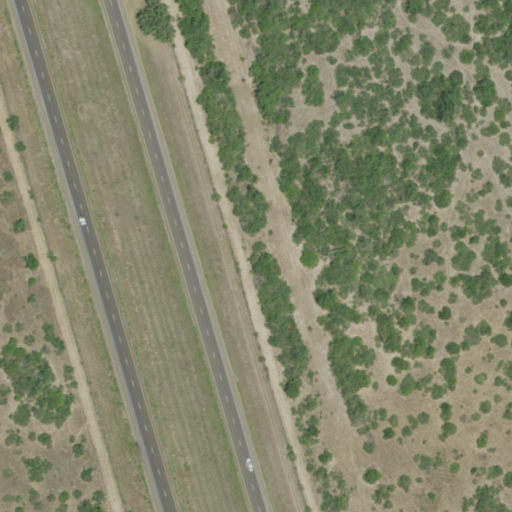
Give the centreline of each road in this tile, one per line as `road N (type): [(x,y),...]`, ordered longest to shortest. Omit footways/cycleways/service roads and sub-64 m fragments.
road 1 (trunk): [(24,0),(174,511)]
road 2 (trunk): [(264,511),(114,0)]
